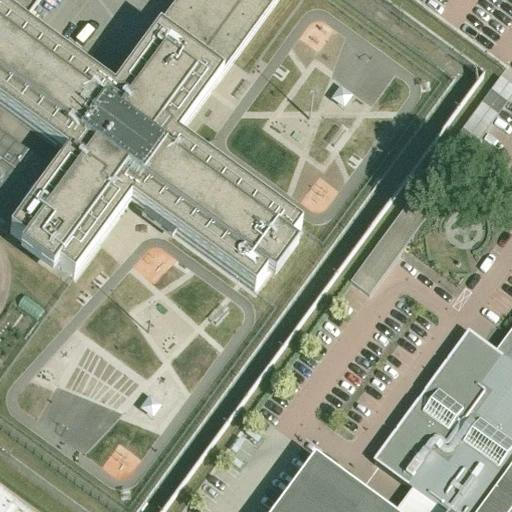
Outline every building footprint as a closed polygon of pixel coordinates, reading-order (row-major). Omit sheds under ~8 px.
[(0,0),(0,111),(55,152),(44,167),(0,135),(0,224),(11,233),(8,237),(24,248),(18,256),(50,280),(56,272),(72,283),(73,282),(129,206),(144,217),(140,222),(171,244),(174,239),(253,297),(265,281),(273,287),(296,254),(288,248),(300,233),(254,199),(176,142),(232,65),(279,0),(181,0),(112,95),(20,28),(41,0),(0,0)] [(139,233),(130,247),(145,257),(154,243),(139,233)] [(128,323),(115,337),(129,350),(142,336),(128,323)] [(383,511),(314,461),(276,511),(511,511),(511,358),(508,365),(495,355),(467,335),(446,364),(447,364),(445,366),(423,395),(424,396),(417,405),(416,405),(395,434),(396,434),(394,436),(372,465),(412,494),(436,511),(383,511)] [(22,511),(0,495),(0,511),(22,511)]
